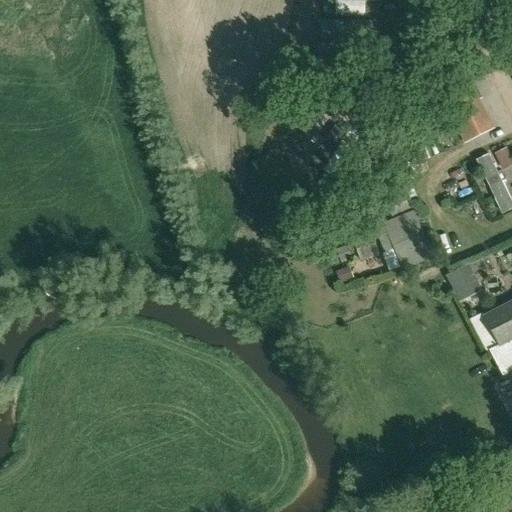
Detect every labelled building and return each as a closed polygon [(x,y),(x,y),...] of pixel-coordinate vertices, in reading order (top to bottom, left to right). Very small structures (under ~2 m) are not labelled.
[(321,5),(321,14),(335,14),(335,2),(349,2),(349,0),(326,0),(327,5),(321,5)] [(341,57),(319,58),(319,69),(342,69),(341,57)] [(493,128),(474,90),(445,105),(464,142),(493,128)] [(305,102),(295,108),(301,119),(311,114),(305,102)] [(506,148),(494,154),(500,165),(502,171),(511,166),(511,160),(511,159),(506,148)] [(494,216),(502,213),(480,162),(471,166),(494,216)] [(403,194),(392,199),(398,215),(409,210),(403,194)] [(365,198),(362,206),(374,212),(378,203),(365,198)] [(403,272),(433,259),(414,212),(373,230),(384,256),(394,252),(403,272)] [(355,220),(346,223),(348,229),(357,226),(355,220)] [(346,245),(334,250),(340,264),(352,260),(346,245)] [(384,260),(362,267),(365,277),(388,270),(384,260)] [(467,265),(445,277),(454,295),(477,283),(467,265)] [(349,267),(335,272),(340,285),(354,279),(349,267)] [(511,305),(485,320),(499,347),(493,351),(505,373),(511,369),(511,305)]
